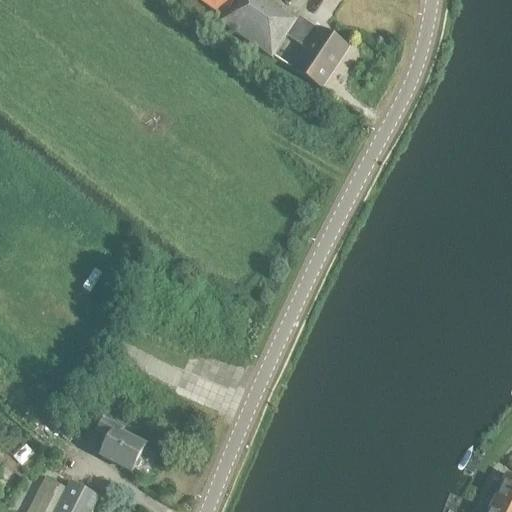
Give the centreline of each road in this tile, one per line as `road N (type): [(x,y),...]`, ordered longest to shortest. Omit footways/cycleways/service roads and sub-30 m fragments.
road 1 (tertiary): [(209,511),(304,296),(408,96),(432,0)]
road 2 (track): [(93,327),(249,416)]
